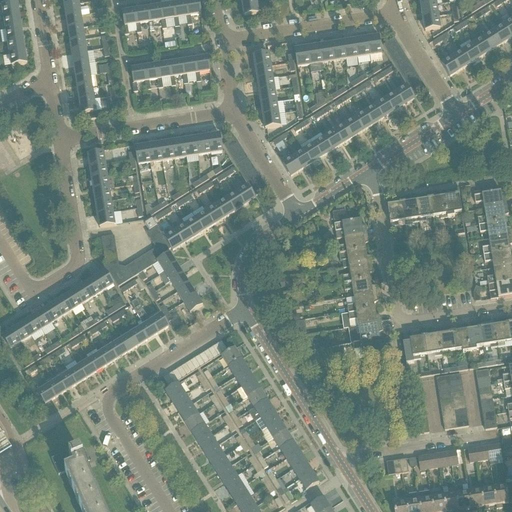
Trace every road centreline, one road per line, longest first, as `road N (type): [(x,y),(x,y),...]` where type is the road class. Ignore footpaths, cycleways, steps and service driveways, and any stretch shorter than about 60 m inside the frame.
road 1 (residential): [(167,511),(107,415),(107,399),(244,314)]
road 2 (unclassified): [(366,173),(402,319),(511,305)]
road 3 (residential): [(0,243),(28,289),(78,266),(63,139)]
road 4 (tertiary): [(338,465),(244,314)]
road 5 (residential): [(63,139),(232,112)]
road 6 (residential): [(224,38),(392,15)]
road 7 (unclassified): [(338,465),(359,452),(495,434)]
road 8 (tertiary): [(244,314),(247,257),(295,214)]
